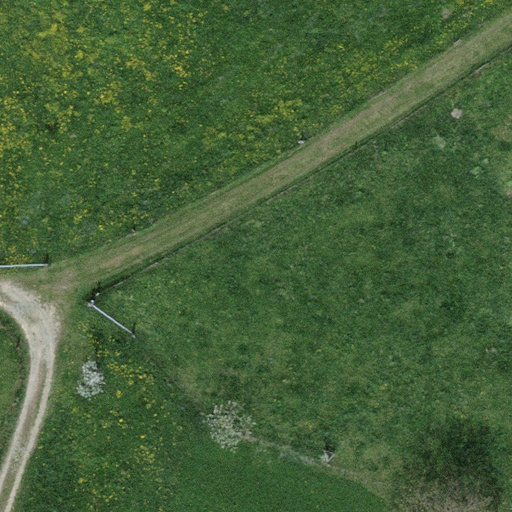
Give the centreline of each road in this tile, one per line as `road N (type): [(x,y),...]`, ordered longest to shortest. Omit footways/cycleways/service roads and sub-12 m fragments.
road 1 (track): [(21,307),(174,235),(511,25)]
road 2 (track): [(0,295),(33,317),(43,353),(0,506)]
